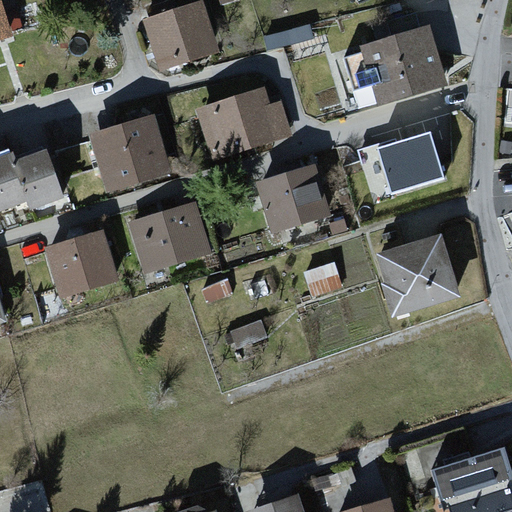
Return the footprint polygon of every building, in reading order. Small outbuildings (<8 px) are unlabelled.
[(0,0),(0,66),(20,61),(0,0)] [(203,2),(141,23),(159,77),(221,56),(203,2)] [(431,29),(333,55),(349,115),(447,89),(431,29)] [(314,30),(268,36),(269,46),(316,40),(314,30)] [(262,89),(196,109),(211,161),(292,137),(282,106),(269,110),(262,89)] [(157,120),(91,139),(107,195),(173,175),(157,120)] [(436,131),(376,150),(393,202),(452,183),(436,131)] [(0,223),(1,225),(35,213),(37,219),(63,210),(45,159),(14,170),(10,157),(0,160),(0,223)] [(321,166),(262,183),(278,238),(337,221),(321,166)] [(199,203),(131,222),(147,278),(215,258),(199,203)] [(109,234),(50,254),(67,306),(126,287),(109,234)] [(443,234),(378,253),(395,313),(460,294),(443,234)] [(347,295),(338,262),(304,271),(313,304),(347,295)] [(0,296),(0,327),(9,325),(0,296)] [(511,447),(431,473),(444,511),(511,489),(511,447)] [(308,511),(303,495),(250,510),(251,511),(308,511)] [(402,511),(400,502),(364,511),(402,511)]
